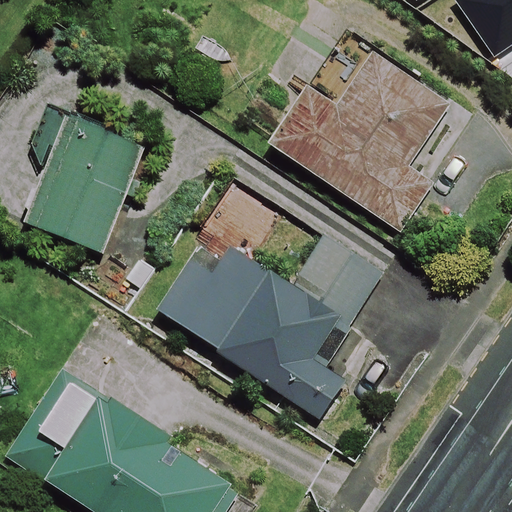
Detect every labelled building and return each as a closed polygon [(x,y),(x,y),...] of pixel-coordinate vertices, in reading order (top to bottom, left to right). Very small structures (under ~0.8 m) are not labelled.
[(450,28),(459,16),(511,53),(511,0),(430,0),(424,10),(450,28)] [(467,117),(379,59),(341,117),(312,97),(275,153),(401,235),(441,174),(433,169),(467,117)] [(144,146),(74,120),(34,230),(104,256),(144,146)] [(341,322),(236,252),(217,281),(194,266),(161,315),(322,423),(347,386),(313,363),(341,322)] [(232,511),(245,491),(75,384),(22,469),(90,511),(232,511)]
